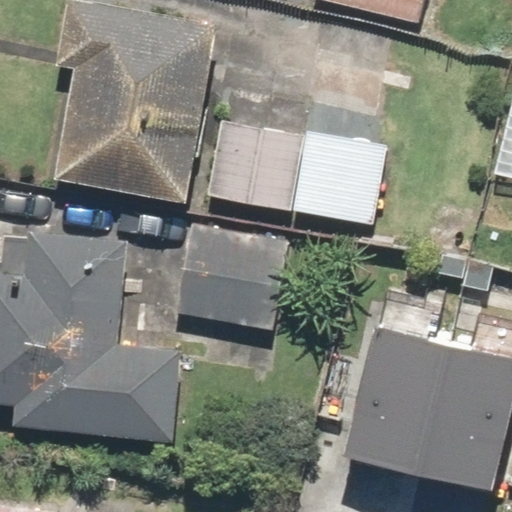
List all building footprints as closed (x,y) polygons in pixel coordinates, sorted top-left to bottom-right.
[(307,0),(306,2),(414,30),(421,0),(307,0)] [(184,208),(211,24),(66,3),(56,65),(69,67),(51,189),(184,208)] [(223,121),(208,200),(373,231),(387,152),(223,121)] [(286,243),(188,229),(174,320),(272,334),(286,243)] [(113,349),(123,245),(0,233),(0,410),(13,411),(11,433),(169,448),(178,355),(113,349)] [(384,307),(350,435),(425,454),(458,326),(384,307)] [(511,339),(458,326),(425,454),(498,473),(511,419),(511,339)]
